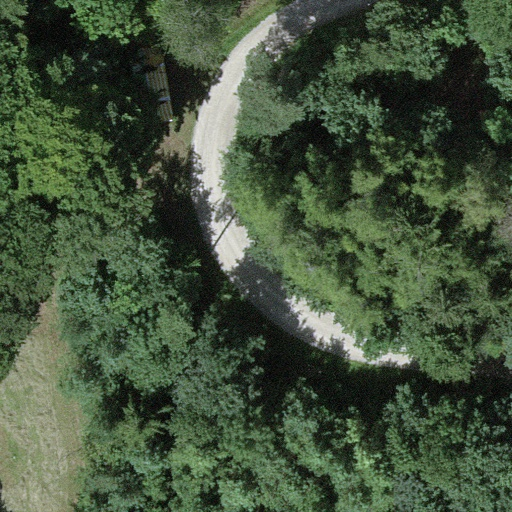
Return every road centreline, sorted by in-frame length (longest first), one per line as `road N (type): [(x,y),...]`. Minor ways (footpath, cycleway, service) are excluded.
road 1 (track): [(342,0),(292,13),(225,63),(205,128),(204,205),(232,266),(275,314),(331,338),(511,366)]
road 2 (track): [(204,205),(27,231)]
